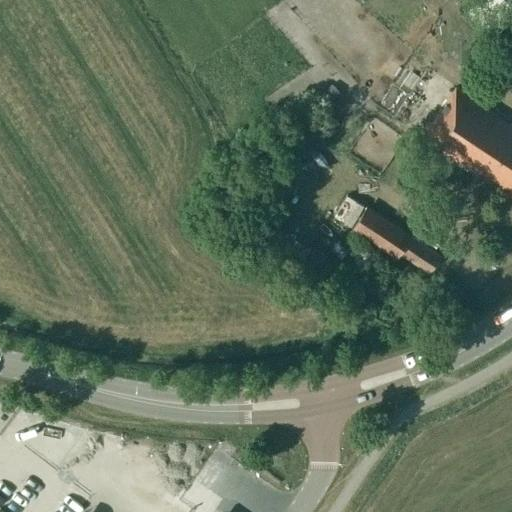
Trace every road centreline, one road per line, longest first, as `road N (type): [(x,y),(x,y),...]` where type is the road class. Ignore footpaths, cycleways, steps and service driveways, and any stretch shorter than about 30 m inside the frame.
road 1 (secondary): [(0,361),(138,399),(236,407)]
road 2 (secondary): [(318,411),(421,376),(430,362)]
road 3 (secondary): [(430,362),(414,357),(313,387)]
